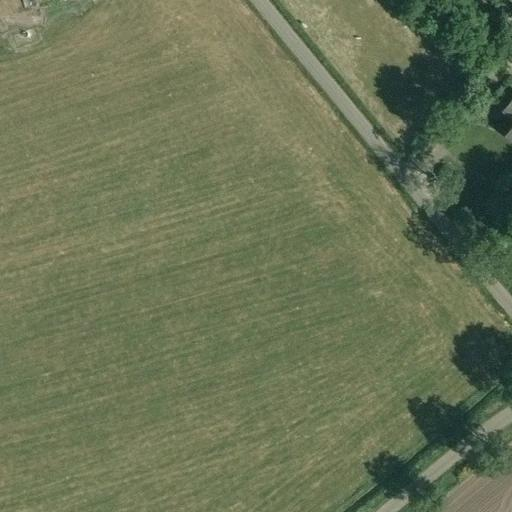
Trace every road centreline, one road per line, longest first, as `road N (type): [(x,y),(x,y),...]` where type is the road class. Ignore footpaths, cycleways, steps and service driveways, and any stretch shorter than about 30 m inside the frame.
road 1 (unclassified): [(511,308),(258,0)]
road 2 (unclassified): [(387,511),(511,411)]
